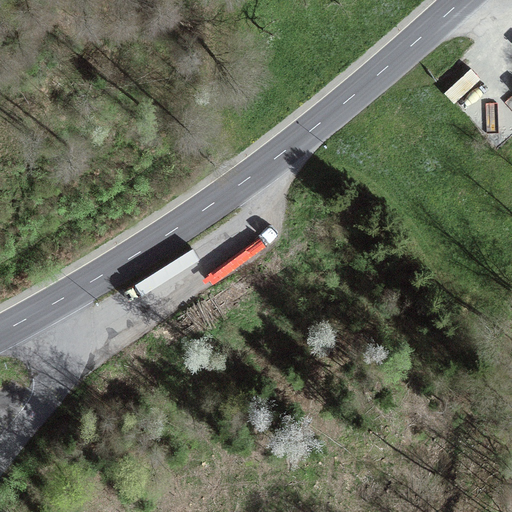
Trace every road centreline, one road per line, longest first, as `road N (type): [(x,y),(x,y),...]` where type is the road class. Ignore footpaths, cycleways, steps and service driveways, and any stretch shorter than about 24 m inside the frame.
road 1 (secondary): [(0,333),(196,219),(461,0)]
road 2 (track): [(196,219),(60,359),(0,463)]
